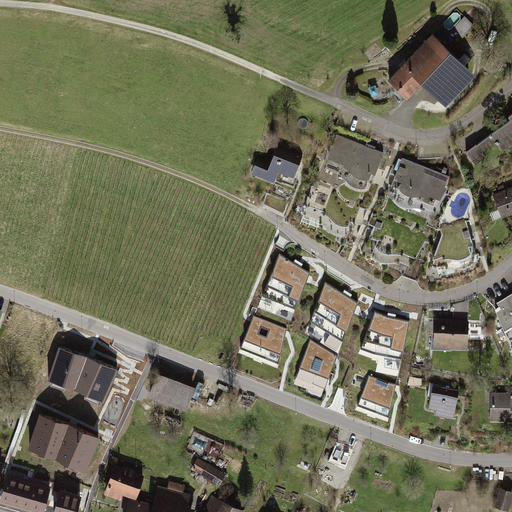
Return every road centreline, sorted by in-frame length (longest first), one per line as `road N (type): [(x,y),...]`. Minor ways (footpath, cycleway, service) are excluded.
road 1 (residential): [(0,289),(405,445),(511,458)]
road 2 (track): [(0,128),(162,167),(278,222)]
road 3 (track): [(0,3),(159,31),(280,79)]
road 4 (residential): [(278,222),(367,282),(411,295),(460,295),(511,266)]
road 5 (residential): [(280,79),(419,135),(455,128),(511,86)]
